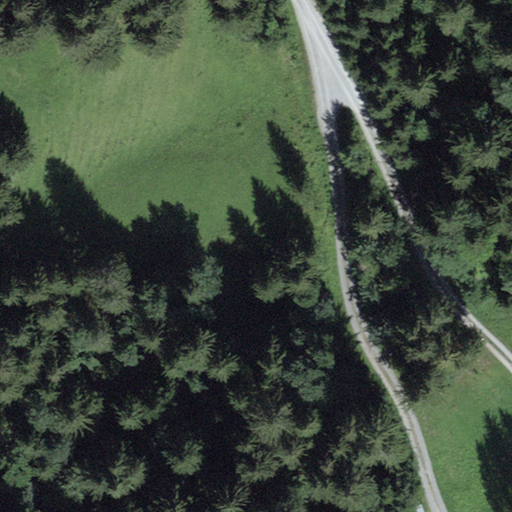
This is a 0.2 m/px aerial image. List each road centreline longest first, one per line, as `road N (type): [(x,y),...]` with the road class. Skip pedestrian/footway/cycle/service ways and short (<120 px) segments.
road 1 (track): [(442,511),(403,403),(352,309),(339,168),(307,10)]
road 2 (track): [(511,360),(442,281),(302,0)]
